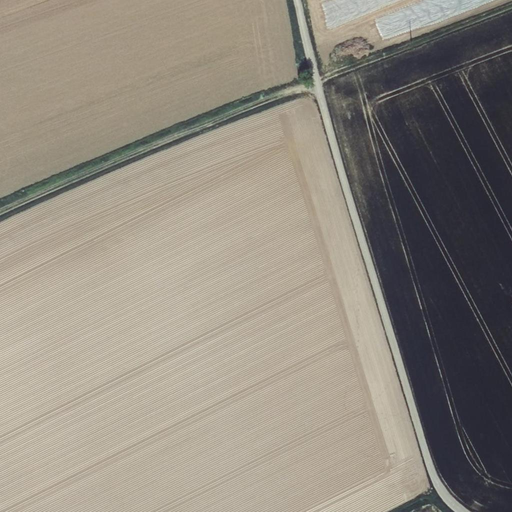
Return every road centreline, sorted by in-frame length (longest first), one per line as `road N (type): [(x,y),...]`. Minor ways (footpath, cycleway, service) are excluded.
road 1 (track): [(0,216),(184,133),(511,8)]
road 2 (unclassified): [(461,511),(426,458),(296,0)]
